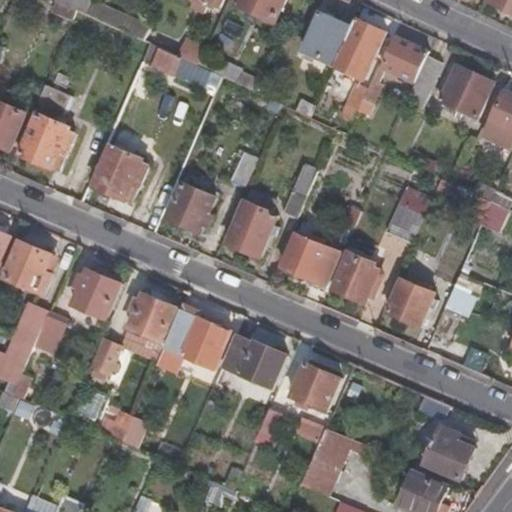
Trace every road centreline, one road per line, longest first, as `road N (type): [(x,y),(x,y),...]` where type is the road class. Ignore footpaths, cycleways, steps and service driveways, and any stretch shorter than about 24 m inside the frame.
road 1 (residential): [(511,413),(0,191)]
road 2 (residential): [(399,0),(511,52)]
